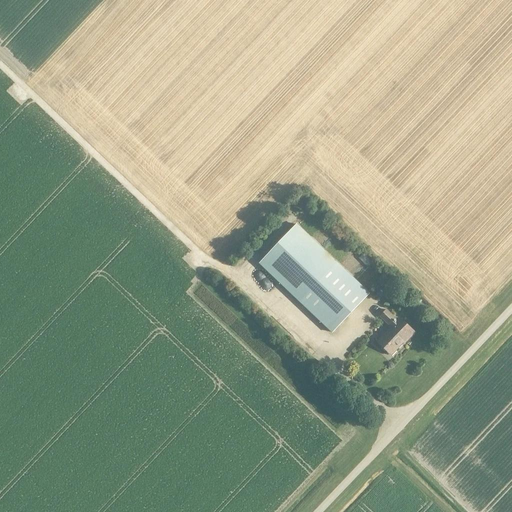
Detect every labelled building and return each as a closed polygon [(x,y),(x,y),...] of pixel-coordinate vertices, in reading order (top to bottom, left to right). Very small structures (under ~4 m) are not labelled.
[(369,294),(296,225),(259,264),(332,333),(369,294)] [(379,287),(375,293),(379,296),(384,291),(379,287)] [(262,297),(261,303),(265,304),(264,307),(271,308),(272,300),(262,297)] [(377,342),(391,356),(402,343),(403,344),(414,333),(399,319),(397,321),(386,310),(380,317),(391,327),(377,342)] [(432,356),(437,350),(428,343),(423,349),(432,356)]
